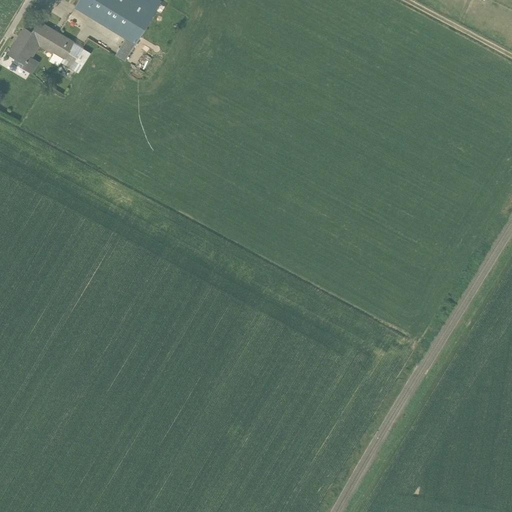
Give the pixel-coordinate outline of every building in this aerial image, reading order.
[(144,30),(92,0),(77,0),(73,8),(125,38),(114,56),(125,62),(144,30)] [(160,0),(92,0),(144,30),(162,1),(160,0)] [(31,34),(29,38),(39,44),(64,60),(74,45),(38,23),(31,34)] [(29,38),(31,34),(23,28),(7,53),(18,60),(16,63),(31,73),(38,62),(30,57),(39,44),(29,38)] [(74,45),(64,60),(62,64),(77,73),(88,55),(89,54),(74,45)]
